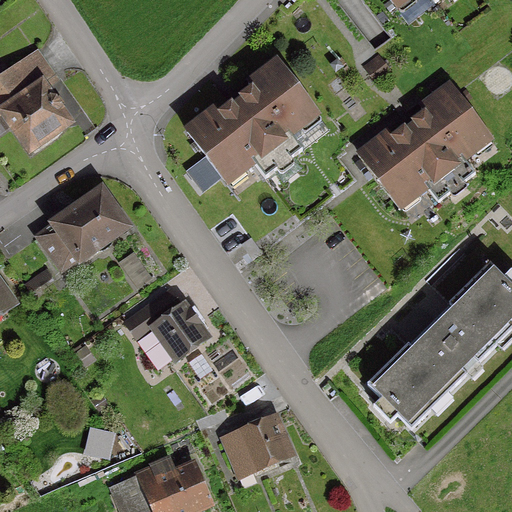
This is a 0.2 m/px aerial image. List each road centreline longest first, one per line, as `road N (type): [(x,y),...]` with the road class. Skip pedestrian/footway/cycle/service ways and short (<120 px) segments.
road 1 (residential): [(142,148),(242,316),(378,491)]
road 2 (residential): [(262,0),(129,124)]
road 3 (unknown): [(378,491),(447,439),(511,369)]
road 4 (residential): [(142,148),(71,177),(0,221)]
road 5 (residential): [(51,0),(129,124)]
